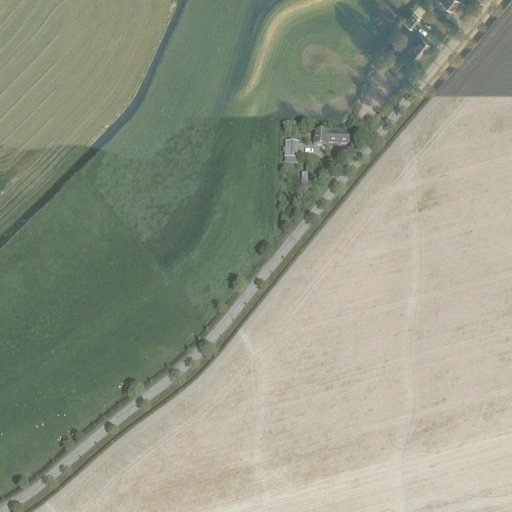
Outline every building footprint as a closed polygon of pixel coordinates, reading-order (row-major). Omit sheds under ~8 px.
[(425,0),(432,6),(436,2),(433,0),(440,0),(452,9),(459,0),(425,0)] [(418,17),(413,13),(405,22),(411,27),(418,17)] [(411,39),(415,42),(404,56),(414,64),(425,50),(430,44),(417,33),(411,39)] [(389,53),(384,63),(397,69),(401,59),(389,53)] [(328,145),(328,143),(349,144),(349,134),(314,132),(314,144),(328,145)] [(296,158),(297,159),(298,142),(285,142),(283,164),(296,164),(296,158)]
